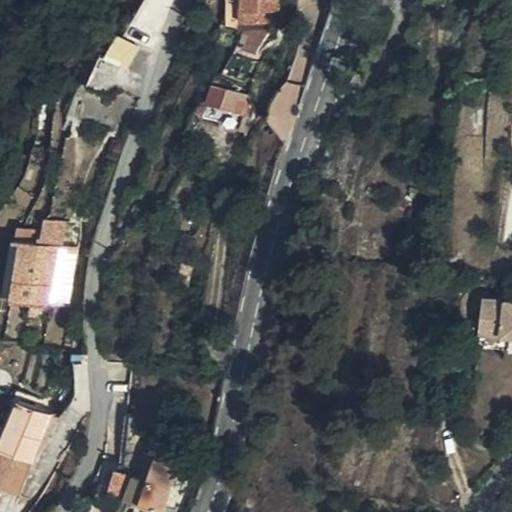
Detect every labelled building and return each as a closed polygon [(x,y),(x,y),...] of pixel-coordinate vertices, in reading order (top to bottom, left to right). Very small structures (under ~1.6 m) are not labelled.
[(247,0),(246,17),(280,18),(281,3),(286,4),(285,0),(256,0),(257,1),(247,0)] [(119,69),(99,63),(89,96),(110,102),(115,84),(119,69)] [(210,99),(251,113),(258,92),(217,78),(210,99)] [(42,222),(37,249),(55,253),(60,225),(42,222)] [(18,245),(7,300),(46,308),(49,290),(74,296),(80,258),(56,254),(56,253),(55,253),(37,249),(18,245)] [(511,293),(487,291),(484,311),(509,314),(507,328),(511,328),(511,293)] [(509,314),(484,311),(481,340),(505,343),(507,328),(509,314)] [(27,395),(3,450),(0,448),(0,489),(6,476),(24,484),(57,408),(27,395)] [(132,499),(166,511),(186,455),(162,446),(158,457),(148,454),(132,499)]
